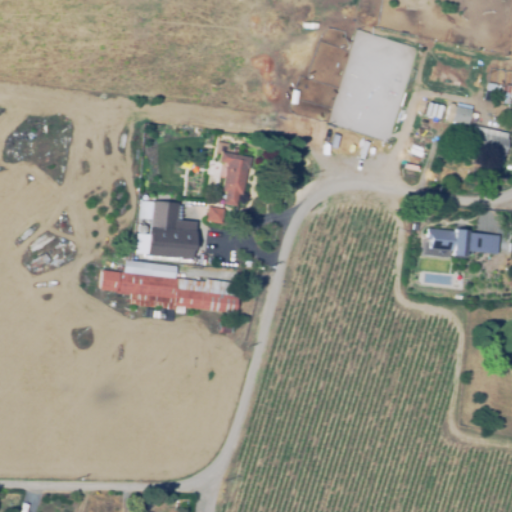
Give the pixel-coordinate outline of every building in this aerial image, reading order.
[(435,104),(432,116),(427,115),(430,103),(435,104)] [(469,109),(466,124),(445,119),(448,104),(469,109)] [(502,163),(466,154),(472,127),(508,135),(502,163)] [(234,208),(222,205),(224,197),(219,193),(226,165),(218,163),(221,152),(249,159),(240,197),(237,196),(234,208)] [(187,258),(143,254),(148,202),(173,204),(172,221),(191,222),(187,258)] [(219,226),(203,223),(206,208),(222,211),(219,226)] [(496,247),(495,253),(464,250),(464,257),(451,256),(452,249),(452,242),(425,240),(426,228),(497,235),(496,247)] [(32,270),(28,264),(44,255),(48,261),(32,270)] [(174,266),(172,278),(175,278),(201,281),(202,280),(235,283),(232,312),(198,309),(181,307),(181,310),(181,313),(171,312),(172,309),(126,304),(127,294),(119,293),(114,292),(96,290),(98,271),(116,273),(116,271),(121,272),(123,260),(174,266)] [(231,335),(216,334),(217,322),(232,323),(231,335)]
